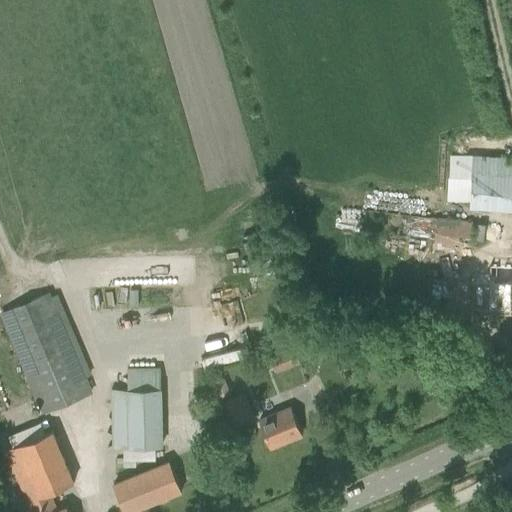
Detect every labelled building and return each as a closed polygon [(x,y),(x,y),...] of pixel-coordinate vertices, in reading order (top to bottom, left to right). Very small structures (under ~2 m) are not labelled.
[(469,207),(511,207),(511,163),(471,160),(469,207)] [(366,229),(401,228),(401,211),(366,212),(366,229)] [(437,218),(434,242),(455,245),(455,236),(469,238),(471,223),(437,218)] [(489,311),(511,311),(511,265),(490,265),(490,276),(475,276),(474,290),(474,310),(489,311)] [(0,313),(43,414),(90,393),(48,293),(0,313)] [(300,361),(293,343),(269,352),(277,371),(300,361)] [(110,388),(111,426),(112,446),(161,445),(159,367),(127,368),(127,388),(110,388)] [(222,376),(208,381),(215,399),(229,394),(222,376)] [(221,403),(231,425),(254,416),(244,394),(221,403)] [(259,420),(262,428),(270,447),(302,434),(291,407),(259,420)] [(69,511),(67,506),(57,510),(49,491),(73,482),(52,430),(6,449),(32,511),(37,510),(37,511),(69,511)] [(170,463),(114,486),(124,511),(181,489),(170,463)]
